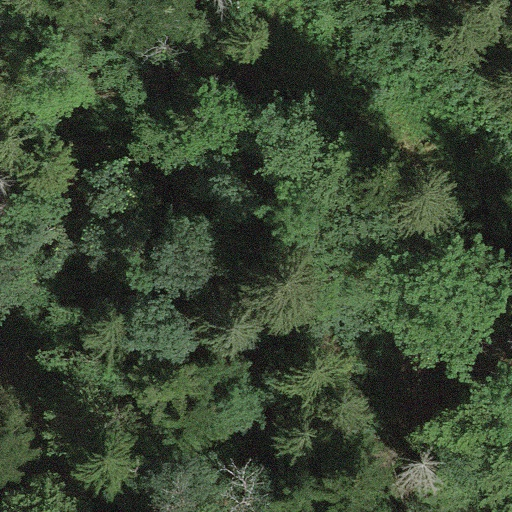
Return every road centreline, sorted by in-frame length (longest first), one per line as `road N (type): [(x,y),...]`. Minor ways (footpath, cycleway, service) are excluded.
road 1 (track): [(511,122),(301,0)]
road 2 (track): [(0,311),(46,348),(65,392),(73,489),(93,511)]
